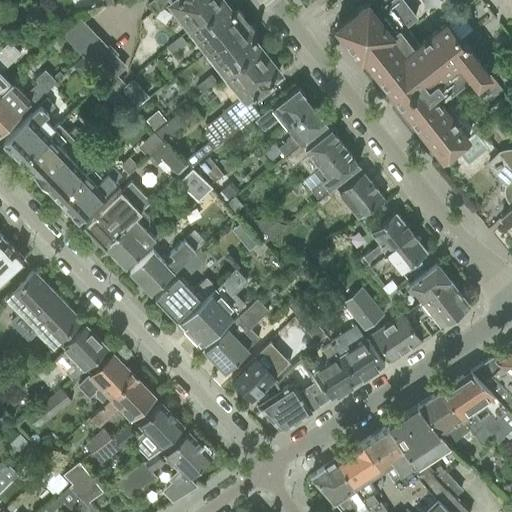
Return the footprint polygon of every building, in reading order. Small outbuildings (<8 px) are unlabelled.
[(165,1),(188,30),(224,2),(222,0),(150,0),(149,2),(155,9),(165,1)] [(367,2),(351,14),(335,27),(360,59),(364,56),(442,157),(467,138),(439,102),(471,77),(477,83),(489,74),(465,42),(465,41),(463,39),(461,40),(447,22),(414,47),(400,29),(416,16),(403,0),(390,0),(390,1),(389,0),(374,0),(369,4),(367,2)] [(188,30),(205,52),(245,22),(243,19),(243,16),(239,10),(235,10),(233,7),(230,9),(224,2),(188,30)] [(63,36),(72,45),(89,29),(80,19),(63,36)] [(205,52),(224,77),(261,49),(253,39),(256,37),(254,33),(254,30),(250,24),(246,24),(245,22),(205,52)] [(72,45),(81,54),(98,38),(89,29),(72,45)] [(165,48),(172,55),(186,43),(179,36),(165,48)] [(81,54),(90,63),(109,44),(106,47),(98,38),(81,54)] [(0,92),(11,82),(1,72),(19,54),(20,53),(9,41),(2,47),(0,49),(0,92)] [(90,63),(99,73),(116,56),(115,56),(118,53),(109,44),(90,63)] [(261,49),(224,77),(244,103),(249,99),(271,82),(270,81),(273,78),(272,77),(279,72),(268,58),(269,54),(265,49),(261,49)] [(115,74),(125,65),(116,56),(99,73),(108,82),(115,74)] [(82,59),(73,67),(83,77),(92,69),(82,59)] [(11,82),(0,92),(0,129),(26,104),(29,107),(44,93),(45,92),(56,81),(45,69),(34,80),(38,84),(25,97),(21,93),(11,82)] [(196,84),(202,92),(217,81),(211,73),(196,84)] [(123,82),(115,74),(108,82),(115,89),(123,82)] [(489,74),(477,83),(485,94),(498,84),(489,74)] [(122,96),(134,110),(146,99),(130,83),(121,91),(122,96)] [(270,106),(254,119),(261,128),(262,129),(278,117),(284,125),(311,104),(297,86),(281,98),(270,106)] [(3,140),(22,160),(54,129),(43,118),(54,107),(46,99),(3,140)] [(208,140),(198,148),(203,155),(213,147),(221,141),(254,115),(247,105),(242,109),(235,99),(224,108),(225,109),(205,125),(204,134),(208,140)] [(286,140),(277,147),(283,155),(310,135),(326,123),(311,104),(284,125),(291,134),(285,139),(286,140)] [(157,110),(145,120),(154,130),(165,120),(157,110)] [(166,121),(154,132),(162,140),(170,133),(170,132),(166,121)] [(310,135),(283,155),(288,161),(291,165),(302,157),(307,153),(311,157),(318,166),(319,166),(344,146),(330,128),(326,122),(326,123),(310,135)] [(54,129),(22,160),(40,179),(83,137),(75,128),(69,134),(59,124),(54,129)] [(153,134),(136,150),(144,158),(161,142),(153,134)] [(40,179),(59,198),(91,167),(80,155),(91,145),(83,137),(40,179)] [(163,141),(147,157),(167,177),(173,170),(177,174),(187,164),(163,141)] [(321,180),(310,188),(316,197),(343,176),(358,164),(344,146),(319,166),(318,166),(313,170),(317,175),(321,180)] [(189,165),(203,155),(198,148),(184,159),(189,165)] [(507,152),(502,155),(511,166),(511,151),(511,152),(507,152)] [(489,165),(488,166),(504,184),(503,186),(503,187),(503,189),(503,190),(503,192),(503,193),(503,195),(504,196),(504,198),(505,199),(506,200),(507,202),(511,207),(500,217),(511,231),(511,166),(502,155),(501,156),(489,165)] [(208,157),(200,163),(214,180),(222,173),(208,157)] [(91,167),(59,198),(77,217),(130,166),(123,159),(102,179),(91,167)] [(191,168),(176,182),(197,202),(212,187),(191,168)] [(348,183),(337,192),(343,199),(356,215),(357,216),(367,208),(383,196),(364,171),(348,183)] [(98,210),(84,224),(105,245),(135,216),(151,201),(131,180),(121,190),(120,189),(98,210)] [(230,181),(220,190),(228,199),(238,190),(230,181)] [(234,196),(226,203),(236,214),(244,207),(234,196)] [(379,243),(359,259),(365,267),(411,231),(396,212),(371,232),(379,243)] [(135,216),(105,245),(125,266),(139,252),(155,237),(135,216)] [(253,219),(247,224),(261,240),(263,243),(285,225),(267,219),(264,222),(253,219)] [(153,247),(143,257),(129,271),(150,292),(179,266),(205,241),(194,229),(170,252),(174,256),(168,263),(153,247)] [(411,231),(365,267),(372,275),(392,260),(400,270),(426,250),(411,231)] [(248,232),(240,240),(248,250),(257,242),(248,232)] [(0,280),(22,259),(3,238),(0,241),(0,280)] [(261,240),(251,249),(258,256),(267,247),(263,243),(261,240)] [(193,254),(181,265),(190,274),(202,262),(193,254)] [(408,284),(420,299),(448,278),(436,262),(408,284)] [(33,270),(2,299),(17,314),(19,311),(28,321),(56,294),(33,270)] [(169,283),(155,296),(176,318),(190,304),(199,295),(202,299),(215,287),(205,277),(199,282),(193,289),(178,274),(169,283)] [(420,322),(413,328),(421,340),(431,333),(468,304),(449,279),(448,278),(420,299),(415,303),(424,314),(417,319),(420,322)] [(193,308),(178,322),(200,345),(214,331),(228,320),(242,306),(234,297),(228,290),(220,282),(215,287),(202,299),(193,308)] [(286,305),(295,315),(302,308),(317,293),(308,285),(286,305)] [(391,292),(387,295),(392,301),(402,294),(397,287),(391,292)] [(362,290),(347,304),(365,326),(381,313),(362,290)] [(17,314),(10,320),(27,338),(34,332),(49,348),(80,319),(56,294),(28,321),(19,311),(17,314)] [(218,335),(204,349),(225,371),(240,357),(249,348),(260,338),(250,327),(267,310),(264,307),(256,298),(233,321),(228,326),(218,335)] [(302,308),(295,315),(293,317),(314,343),(324,334),(302,308)] [(421,340),(403,312),(402,311),(372,331),(391,359),(421,340)] [(64,349),(53,359),(72,378),(83,368),(84,369),(92,361),(107,347),(85,324),(62,346),(64,349)] [(342,335),(332,342),(357,381),(385,363),(368,336),(350,348),(342,335)] [(246,363),(231,377),(252,399),(267,385),(276,376),(275,375),(289,361),(283,356),(278,350),(269,341),(248,360),(246,363)] [(321,390),(313,395),(320,405),(357,381),(332,342),(322,348),(330,360),(314,371),(325,388),(321,390)] [(494,355),(471,370),(511,412),(511,343),(510,346),(508,345),(496,357),(494,355)] [(99,366),(89,376),(99,386),(95,390),(95,395),(101,401),(106,401),(110,398),(134,374),(113,353),(99,366)] [(46,355),(38,363),(47,373),(55,365),(46,355)] [(491,439),(496,444),(511,426),(511,412),(471,370),(439,390),(463,418),(471,428),(473,434),(483,446),(491,439)] [(106,401),(89,418),(98,428),(119,408),(130,420),(141,410),(155,396),(134,374),(110,398),(106,401)] [(280,391),(258,405),(279,427),(284,428),(320,405),(313,395),(321,390),(315,381),(297,392),(292,383),(280,391)] [(25,416),(35,429),(71,401),(61,388),(25,416)] [(439,390),(417,405),(449,446),(458,439),(467,432),(471,428),(463,418),(439,390)] [(143,430),(132,442),(146,457),(155,451),(160,447),(169,439),(183,425),(161,402),(147,416),(138,424),(143,430)] [(406,413),(388,424),(418,467),(436,455),(450,447),(449,446),(417,405),(406,413)] [(126,424),(113,434),(121,445),(135,435),(126,424)] [(377,473),(386,467),(395,482),(399,488),(412,480),(422,473),(420,470),(418,467),(388,424),(358,444),(377,473)] [(103,427),(84,445),(91,452),(110,435),(103,427)] [(175,444),(165,453),(179,468),(171,476),(176,482),(167,491),(175,500),(178,498),(196,486),(195,485),(188,478),(189,478),(213,454),(190,430),(175,444)] [(19,434),(10,443),(19,453),(29,443),(19,434)] [(357,444),(334,459),(364,504),(367,509),(369,511),(387,511),(380,500),(378,500),(372,492),(376,489),(369,478),(371,477),(377,473),(358,444),(357,444)] [(145,458),(115,482),(128,497),(156,477),(151,471),(163,462),(155,451),(145,458)] [(342,511),(350,511),(364,504),(334,459),(310,475),(342,511)] [(38,479),(54,496),(68,482),(52,466),(38,479)] [(442,466),(432,475),(445,489),(446,488),(453,495),(462,487),(442,466)] [(422,473),(412,480),(434,502),(435,501),(445,511),(466,511),(468,511),(453,495),(446,488),(445,489),(432,475),(425,467),(420,470),(422,473)] [(57,496),(43,508),(47,511),(50,511),(62,502),(57,496)] [(445,511),(435,501),(434,502),(423,511),(445,511)] [(99,511),(91,503),(84,509),(86,511),(99,511)]
